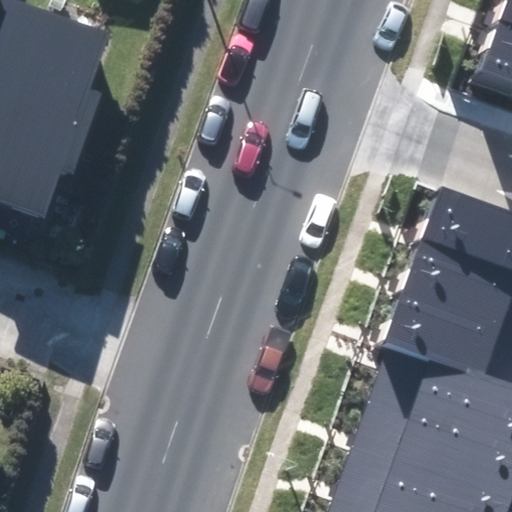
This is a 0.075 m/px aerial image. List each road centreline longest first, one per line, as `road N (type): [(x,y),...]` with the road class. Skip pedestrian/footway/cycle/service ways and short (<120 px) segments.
road 1 (secondary): [(295,91),(204,354)]
road 2 (residential): [(295,91),(511,163)]
road 3 (residential): [(0,286),(204,354)]
road 4 (secondary): [(204,354),(152,511)]
